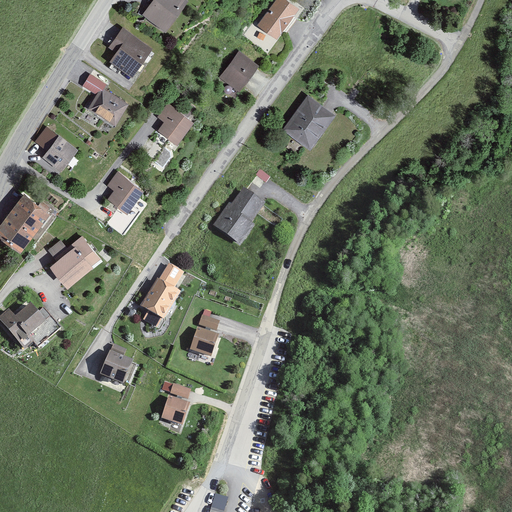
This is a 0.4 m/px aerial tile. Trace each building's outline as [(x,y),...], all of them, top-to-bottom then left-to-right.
[(153,0),(141,17),(166,34),(189,3),(184,0),(153,0)] [(276,39),(301,9),(289,0),(275,0),(257,23),(276,39)] [(132,79),(154,49),(123,26),(108,47),(116,54),(110,62),(132,79)] [(240,92),(259,65),(236,50),(217,77),(240,92)] [(106,83),(90,73),(83,85),(99,94),(106,83)] [(89,109),(116,127),(129,107),(103,89),(89,109)] [(311,149),(336,114),(307,94),(282,129),(311,149)] [(194,122),(167,102),(157,116),(166,122),(159,132),(177,145),(194,122)] [(61,172),(78,149),(59,134),(41,156),(61,172)] [(127,214),(145,191),(118,171),(108,184),(115,190),(108,199),(127,214)] [(24,189),(0,220),(0,232),(19,247),(49,207),(24,189)] [(229,205),(213,225),(240,245),(255,225),(252,223),(266,205),(244,189),(231,207),(229,205)] [(50,261),(68,283),(102,256),(84,233),(50,261)] [(181,292),(175,288),(185,272),(169,262),(159,278),(157,277),(140,305),(164,320),(181,292)] [(0,316),(0,320),(24,350),(34,342),(38,347),(61,326),(44,306),(39,311),(31,302),(15,315),(10,309),(0,316)] [(203,314),(199,324),(217,329),(220,320),(203,314)] [(190,351),(211,358),(220,333),(199,326),(190,351)] [(101,376),(123,383),(132,358),(110,351),(101,376)] [(189,398),(192,388),(173,382),(170,392),(189,398)] [(162,418),(182,425),(190,402),(169,395),(162,418)] [(209,511),(225,511),(230,497),(215,493),(209,511)]
